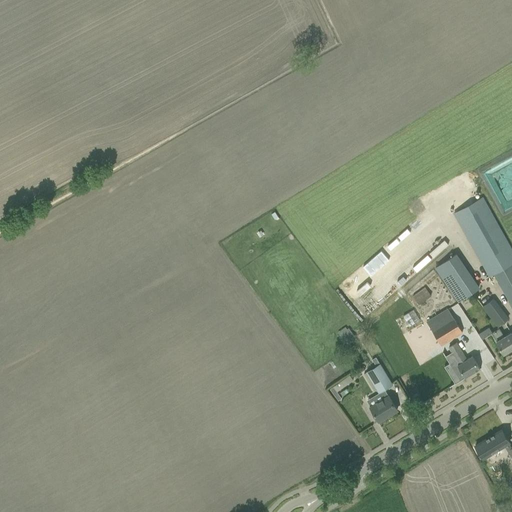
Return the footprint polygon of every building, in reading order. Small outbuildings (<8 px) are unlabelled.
[(511,251),(482,198),(454,213),(489,276),(494,274),(511,306),(511,305),(511,251)] [(433,257),(445,246),(441,242),(429,252),(433,257)] [(427,254),(419,261),(423,265),(431,259),(427,254)] [(435,269),(457,302),(479,287),(456,254),(435,269)] [(414,273),(421,267),(418,262),(410,268),(414,273)] [(412,296),(418,305),(431,296),(424,287),(412,296)] [(483,306),(498,326),(508,319),(493,299),(483,306)] [(426,321),(441,345),(462,333),(447,308),(426,321)] [(403,315),(409,326),(420,320),(413,309),(403,315)] [(337,332),(346,345),(356,339),(349,328),(346,330),(344,327),(337,332)] [(496,341),(498,345),(504,354),(511,348),(511,334),(511,332),(504,336),(499,328),(491,333),(496,341)] [(445,356),(460,380),(480,368),(472,356),(466,359),(456,343),(448,347),(452,352),(445,356)] [(366,372),(378,393),(379,393),(383,400),(370,407),(378,421),(397,410),(389,396),(384,389),(392,385),(376,357),(372,359),(376,366),(366,372)] [(354,371),(356,375),(365,370),(363,366),(354,371)] [(330,389),(338,400),(341,398),(336,392),(340,390),(336,385),(330,389)] [(343,391),(340,393),(343,396),(346,394),(349,392),(346,388),(343,391)] [(501,430),(478,445),(483,453),(489,449),(492,454),(509,443),(501,430)]
